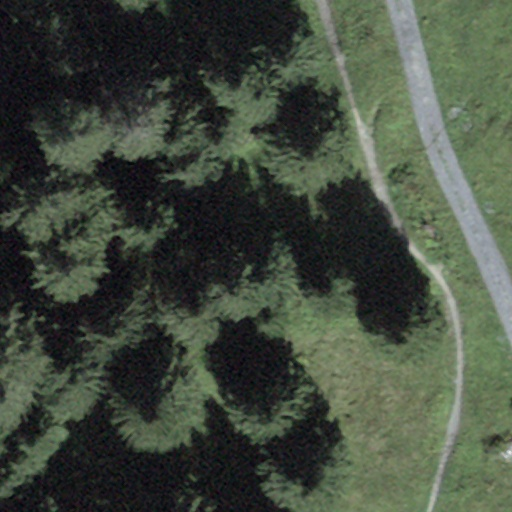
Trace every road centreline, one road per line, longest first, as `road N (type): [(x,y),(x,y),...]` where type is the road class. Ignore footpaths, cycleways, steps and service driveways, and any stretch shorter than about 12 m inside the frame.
road 1 (primary): [(307,511),(0,23)]
road 2 (track): [(398,0),(511,351)]
